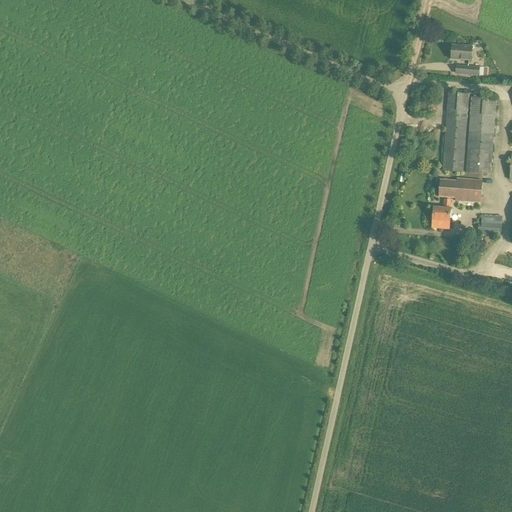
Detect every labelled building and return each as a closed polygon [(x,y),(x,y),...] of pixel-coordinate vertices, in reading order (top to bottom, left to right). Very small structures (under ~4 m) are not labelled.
[(451,60),(471,61),(472,46),(452,45),(451,60)] [(456,74),(479,76),(480,68),(456,66),(456,74)] [(442,172),(463,173),(469,95),(448,93),(442,172)] [(472,98),(466,173),(491,175),(496,99),(472,98)] [(440,180),(439,198),(455,199),(455,202),(481,204),(482,181),(457,179),(457,181),(440,180)] [(433,207),(432,229),(449,230),(451,200),(443,199),(443,208),(433,207)] [(481,232),(480,235),(498,236),(498,233),(501,233),(501,224),(481,224),(481,225),(478,225),(478,232),(481,232)]
